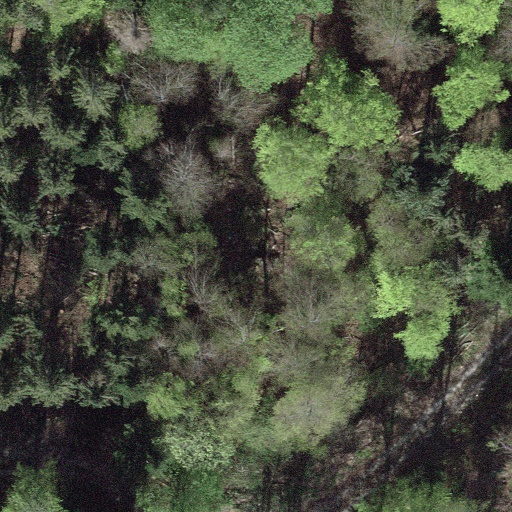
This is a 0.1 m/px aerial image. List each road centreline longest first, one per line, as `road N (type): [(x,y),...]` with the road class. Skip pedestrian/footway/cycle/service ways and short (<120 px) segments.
road 1 (track): [(314,511),(371,478),(511,350)]
road 2 (track): [(0,466),(86,460),(148,511)]
